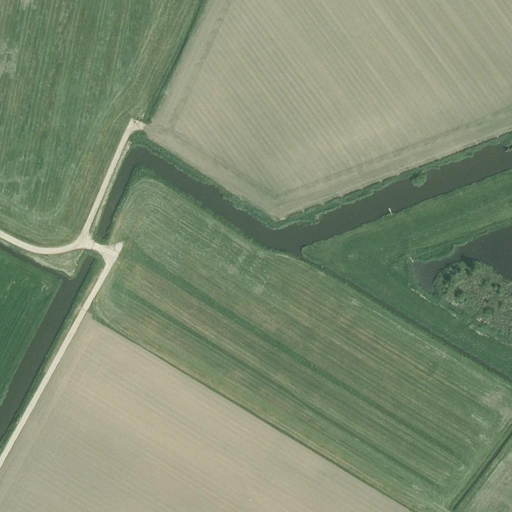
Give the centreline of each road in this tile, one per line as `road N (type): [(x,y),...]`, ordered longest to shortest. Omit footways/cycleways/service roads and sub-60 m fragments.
road 1 (track): [(0,462),(114,255),(80,240)]
road 2 (track): [(132,122),(80,240),(42,251),(0,233)]
